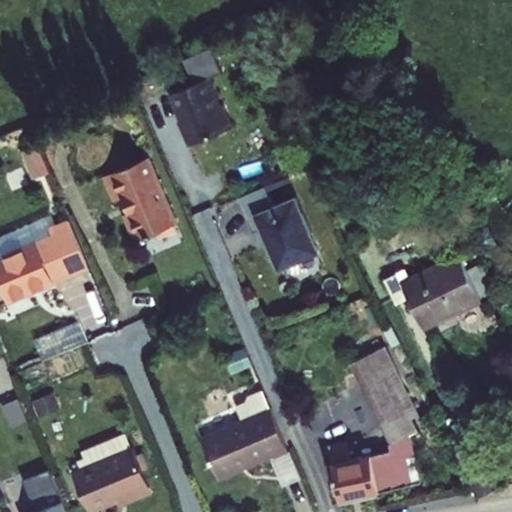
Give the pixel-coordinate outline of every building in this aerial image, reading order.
[(198,75),(174,85),(194,136),(234,119),(225,97),(223,98),(211,71),(226,64),(214,38),(187,50),(198,75)] [(151,146),(106,164),(117,190),(126,186),(132,201),(127,203),(139,231),(180,213),(151,146)] [(280,198),(272,178),(244,188),(258,224),(269,220),(284,259),(323,244),(302,190),(280,198)] [(0,249),(0,266),(12,294),(93,259),(72,210),(54,218),(57,225),(0,249)] [(396,262),(383,268),(394,293),(408,286),(423,315),(480,288),(457,242),(400,270),(396,262)] [(388,346),(355,361),(393,445),(342,455),(350,495),(419,482),(410,435),(423,428),(425,427),(388,346)] [(250,420),(206,438),(224,479),(281,455),(283,460),(298,453),(278,407),(271,389),(256,395),(254,401),(244,405),(250,420)] [(423,428),(410,435),(419,482),(432,479),(423,428)] [(78,462),(81,470),(133,448),(127,434),(82,453),(85,459),(78,462)] [(81,470),(73,473),(89,511),(90,511),(151,487),(135,447),(133,448),(81,470)] [(485,464),(471,472),(484,497),(498,488),(485,464)] [(63,500),(50,469),(24,479),(36,511),(63,500)] [(67,511),(63,500),(36,511),(32,511),(67,511)]
